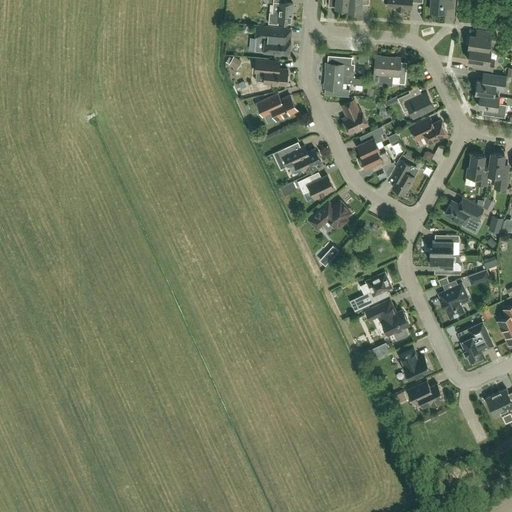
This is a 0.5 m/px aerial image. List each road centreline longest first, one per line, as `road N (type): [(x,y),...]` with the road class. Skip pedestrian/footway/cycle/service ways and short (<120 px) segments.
road 1 (residential): [(414,222),(352,183),(307,84),(308,32)]
road 2 (residential): [(464,132),(420,48),(405,39),(308,32)]
road 3 (residential): [(465,384),(445,367),(407,277),(414,222)]
